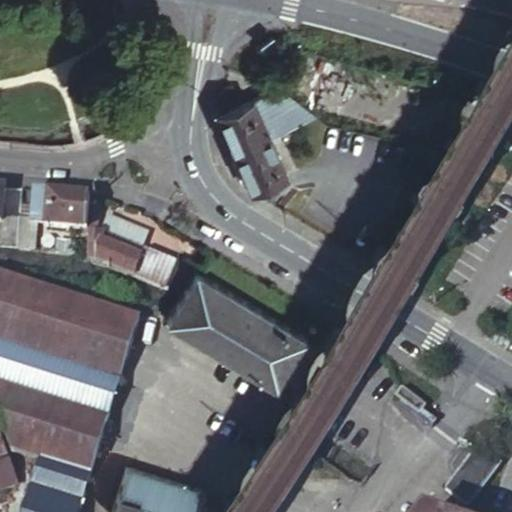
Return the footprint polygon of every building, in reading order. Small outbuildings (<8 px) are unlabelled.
[(511,98),(484,82),(478,92),(511,112),(511,98)] [(270,136),(317,117),(280,86),(254,98),(270,136)] [(235,150),(270,136),(254,98),(222,112),(219,112),(235,150)] [(489,157),(452,135),(446,145),(483,168),(489,157)] [(244,169),(252,189),(287,174),(270,136),(235,150),(244,169)] [(63,192),(34,190),(33,220),(32,225),(36,225),(89,228),(90,206),(91,194),(63,192)] [(454,215),(417,193),(411,203),(448,225),(454,215)] [(100,233),(100,206),(90,206),(89,228),(89,233),(100,233)] [(104,238),(143,255),(147,248),(153,234),(131,224),(109,214),(100,233),(104,233),(104,238)] [(2,222),(1,247),(20,248),(21,236),(21,220),(3,219),(2,222)] [(21,220),(21,236),(36,238),(36,225),(32,225),(33,220),(21,220)] [(108,265),(134,275),(143,255),(104,238),(104,233),(100,233),(89,233),(89,261),(102,264),(104,264),(108,265)] [(21,236),(20,248),(36,250),(36,238),(21,236)] [(385,247),(383,245),(377,255),(379,257),(376,262),(413,284),(416,279),(418,280),(424,270),(422,269),(425,264),(388,242),(385,247)] [(168,288),(180,262),(147,248),(143,255),(134,275),(168,288)] [(167,319),(278,390),(309,341),(196,270),(167,319)] [(22,511),(80,511),(141,320),(0,274),(0,415),(12,453),(37,460),(22,511)] [(335,330),(333,328),(327,338),(329,340),(326,345),(363,367),(366,362),(368,363),(374,353),(372,352),(375,347),(338,325),(335,330)] [(336,412),(299,389),(293,399),(330,422),(336,412)] [(418,402),(404,391),(396,402),(417,419),(423,412),(426,408),(418,402)] [(0,492),(19,485),(0,430),(0,492)] [(304,466),(266,443),(260,454),(297,476),(304,466)] [(481,448),(477,452),(449,491),(460,500),(468,506),(502,465),(481,448)] [(130,465),(115,511),(191,511),(200,487),(130,465)] [(249,511),(231,500),(224,510),(228,511),(249,511)]
